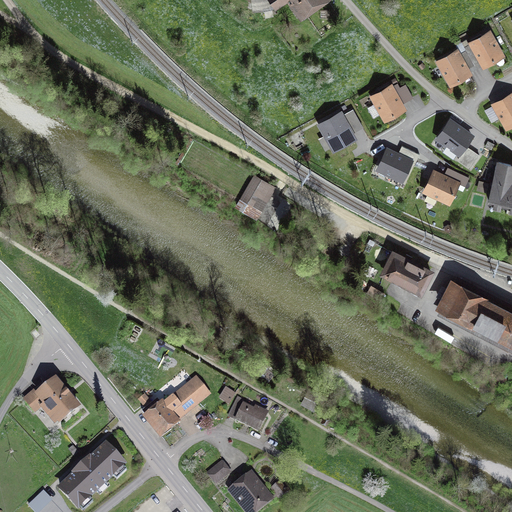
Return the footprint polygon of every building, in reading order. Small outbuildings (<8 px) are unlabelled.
[(295,3),(301,12),(317,0),(269,0),(275,8),(286,0),(287,0),(291,5),(295,3)] [(471,43),(484,65),(502,55),(489,33),(471,43)] [(457,51),(438,61),(451,84),(469,74),(457,51)] [(403,109),(391,86),(373,96),(385,119),(403,109)] [(511,94),(494,104),(507,127),(511,123),(511,94)] [(346,109),(356,129),(363,125),(354,106),(346,109)] [(340,115),(322,125),(334,147),(353,137),(340,115)] [(450,121),(438,138),(459,153),(471,136),(450,121)] [(488,141),(485,146),(491,149),(494,144),(488,141)] [(378,169),(402,180),(411,161),(387,150),(378,169)] [(489,166),(486,179),(494,180),(489,202),(511,207),(511,164),(498,162),(497,168),(489,166)] [(457,183),(434,172),(425,191),(449,202),(457,183)] [(256,218),(274,188),(255,176),(237,207),(256,218)] [(394,252),(383,273),(420,292),(431,271),(394,252)] [(511,313),(453,283),(441,305),(511,341),(511,313)] [(142,411),(161,434),(176,422),(172,418),(205,392),(196,380),(165,405),(164,404),(162,405),(157,399),(152,403),(145,396),(140,400),(146,408),(142,411)] [(44,404),(59,422),(78,407),(56,381),(38,396),(34,392),(25,400),(34,412),(44,404)] [(235,394),(227,389),(220,399),(228,404),(235,394)] [(238,397),(228,416),(258,431),(266,415),(243,404),(245,401),(238,397)] [(310,398),(305,406),(313,410),(318,402),(310,398)] [(78,472),(60,489),(78,507),(123,464),(106,446),(89,462),(91,465),(80,475),(78,472)] [(208,473),(216,483),(230,472),(222,462),(208,473)] [(247,511),(251,511),(270,497),(251,474),(230,490),(247,511)] [(279,498),(287,491),(279,482),(272,488),(279,498)] [(35,511),(38,511),(57,496),(48,486),(28,504),(35,511)]
